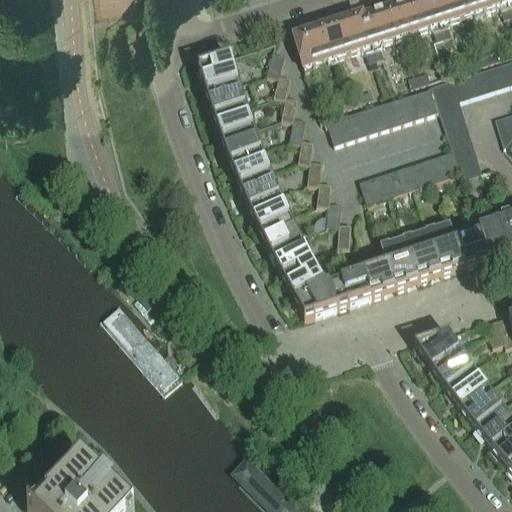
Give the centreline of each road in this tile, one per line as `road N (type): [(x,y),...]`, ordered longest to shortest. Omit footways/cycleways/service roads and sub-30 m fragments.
road 1 (residential): [(363,337),(280,362),(192,175),(166,77),(176,42),(195,34)]
road 2 (residential): [(488,511),(404,405),(363,337)]
